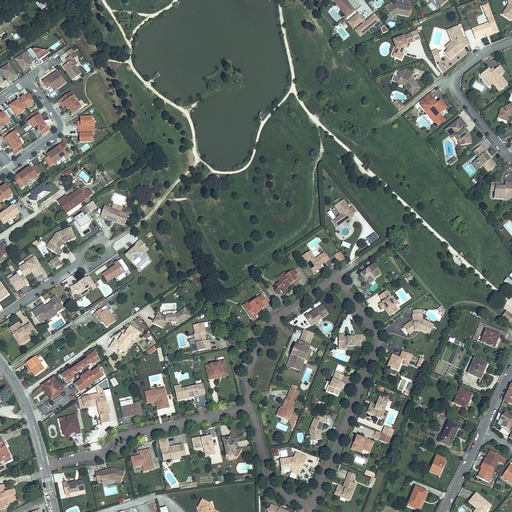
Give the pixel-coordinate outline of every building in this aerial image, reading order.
[(348,18),(354,12),(351,8),(350,9),(348,6),(350,4),(346,0),(333,0),(337,5),(339,3),(344,9),(342,10),(348,18)] [(397,14),(409,17),(409,14),(411,14),(412,9),(410,9),(411,7),(395,4),(392,6),(390,3),(384,7),(392,18),(397,14)] [(502,15),(510,20),(511,17),(511,3),(509,5),(502,15)] [(362,34),(379,20),(375,15),(365,22),(359,15),(358,15),(358,14),(348,22),(353,28),(362,22),(363,24),(358,28),(362,34)] [(492,32),(497,30),(492,15),(487,17),(489,23),(472,29),(476,39),(480,38),(479,37),(486,34),(492,32)] [(458,26),(447,30),(451,42),(452,44),(449,46),(451,48),(448,51),(445,53),(450,59),(458,53),(457,51),(458,50),(459,52),(466,46),(464,39),(458,26)] [(410,43),(407,35),(393,40),(396,48),(394,52),(399,54),(397,58),(401,60),(404,54),(402,53),(404,49),(403,46),(406,44),(410,43)] [(27,51),(34,61),(37,59),(39,61),(46,56),(43,51),(34,49),(32,50),(30,48),(27,51)] [(74,54),(71,49),(66,53),(69,57),(74,54)] [(431,52),(435,62),(441,60),(437,50),(431,52)] [(27,51),(15,60),(23,71),(29,67),(28,65),(30,64),(34,61),(27,51)] [(68,63),(63,66),(73,80),(81,74),(75,66),(77,64),(74,59),(77,57),(74,53),(74,54),(69,57),(66,59),(68,63)] [(0,70),(0,76),(4,82),(7,80),(9,78),(11,80),(17,76),(8,64),(0,70)] [(504,72),(499,66),(491,73),(490,71),(488,69),(483,73),(486,77),(484,78),(487,83),(490,81),(499,92),(508,84),(500,75),(504,72)] [(412,95),(420,88),(414,81),(410,79),(411,77),(412,72),(406,70),(399,72),(397,78),(399,79),(399,81),(400,84),(404,86),(412,95)] [(57,71),(42,82),(47,88),(50,86),(52,88),(55,86),(57,89),(66,83),(57,71)] [(65,106),(68,109),(69,109),(76,103),(74,99),(75,98),(71,92),(58,101),(61,104),(63,103),(65,106)] [(431,93),(426,97),(428,100),(430,99),(435,105),(437,104),(432,97),(433,96),(431,93)] [(10,107),(7,109),(12,116),(14,114),(16,116),(25,111),(23,108),(26,106),(27,109),(32,106),(30,103),(33,101),(29,94),(25,97),(25,96),(20,99),(21,100),(18,102),(18,100),(9,106),(10,107)] [(428,100),(426,97),(419,102),(421,105),(421,106),(426,112),(428,111),(437,123),(443,118),(439,114),(446,108),(440,101),(437,104),(435,105),(430,99),(428,100)] [(76,103),(69,109),(72,114),(81,108),(77,103),(76,103)] [(511,104),(501,109),(504,114),(502,119),(507,121),(509,116),(508,115),(510,114),(511,114),(511,104)] [(7,109),(0,114),(0,129),(2,128),(0,125),(0,124),(3,122),(6,125),(10,122),(8,119),(12,116),(7,109)] [(39,114),(37,111),(29,116),(31,120),(28,122),(29,125),(31,124),(34,128),(34,127),(43,122),(41,119),(38,115),(39,114)] [(428,111),(426,112),(438,126),(445,120),(443,118),(437,123),(428,111)] [(92,117),(80,118),(81,122),(81,126),(78,126),(78,130),(88,130),(92,130),(94,130),(93,122),(92,122),(92,117)] [(466,125),(460,118),(448,128),(459,141),(459,146),(471,144),(470,136),(468,134),(467,135),(465,132),(466,131),(463,128),(466,125)] [(49,131),(43,122),(34,127),(38,133),(40,132),(42,136),(49,131)] [(459,141),(448,128),(445,130),(455,143),(455,146),(459,146),(459,141)] [(9,130),(1,135),(4,139),(5,138),(7,142),(9,145),(18,138),(15,135),(17,133),(15,131),(11,134),(9,130)] [(88,130),(78,130),(78,135),(80,135),(80,143),(91,142),(90,137),(92,137),(92,134),(88,134),(88,130)] [(18,139),(9,145),(16,154),(23,149),(20,146),(22,144),(18,139)] [(57,148),(54,150),(60,159),(64,156),(65,158),(67,156),(67,155),(70,152),(65,145),(61,147),(60,146),(57,148)] [(488,172),(496,166),(491,159),(490,160),(485,153),(486,153),(480,146),(473,152),(479,158),(477,159),(479,162),(476,164),(479,169),(483,166),(488,172)] [(60,159),(54,150),(47,155),(48,157),(45,159),(50,167),(53,164),(54,165),(57,164),(56,162),(60,159)] [(30,167),(24,171),(30,180),(34,177),(35,179),(38,177),(37,176),(40,173),(35,166),(31,168),(30,167)] [(30,180),(24,171),(21,173),(17,176),(18,177),(15,180),(20,188),(23,185),(24,186),(27,185),(26,183),(30,180)] [(511,187),(511,182),(505,182),(505,187),(502,186),(502,184),(492,183),(491,184),(490,191),(495,191),(494,198),(503,199),(504,195),(508,196),(508,192),(511,192),(511,187)] [(0,197),(2,200),(5,198),(6,200),(9,198),(8,196),(12,194),(6,185),(0,188),(0,197)] [(82,194),(85,192),(82,187),(67,198),(66,196),(58,201),(66,213),(85,199),(82,194)] [(85,206),(90,213),(97,208),(92,201),(85,206)] [(344,201),(335,207),(341,215),(333,221),(336,225),(342,221),(345,221),(345,222),(348,220),(347,218),(350,216),(351,217),(353,216),(352,214),(355,212),(352,207),(350,209),(344,201)] [(85,206),(80,210),(82,213),(74,219),(75,221),(72,222),(77,230),(91,221),(86,215),(90,213),(85,206)] [(113,220),(115,221),(115,222),(124,225),(128,215),(121,212),(111,208),(104,206),(100,217),(113,221),(113,220)] [(70,228),(56,234),(50,242),(53,245),(50,249),(59,256),(62,251),(59,249),(62,245),(61,244),(62,243),(63,242),(63,243),(75,238),(70,228)] [(366,238),(370,244),(379,238),(374,232),(366,238)] [(148,249),(140,240),(134,245),(135,246),(125,255),(132,263),(142,254),(141,252),(143,250),(145,252),(148,249)] [(313,258),(314,257),(310,251),(302,257),(313,273),(321,268),(319,266),(329,259),(324,253),(320,256),(321,258),(317,261),(314,261),(313,258)] [(333,254),(337,263),(344,259),(340,251),(333,254)] [(18,268),(23,275),(30,270),(31,272),(33,270),(37,276),(44,272),(32,254),(24,260),(26,263),(18,268)] [(56,257),(49,262),(52,266),(59,261),(56,257)] [(125,272),(118,261),(114,264),(115,265),(112,268),(110,270),(109,269),(102,274),(107,282),(114,277),(115,279),(125,272)] [(374,265),(361,273),(367,282),(373,278),(374,279),(381,275),(374,265)] [(294,270),(285,276),(286,277),(280,281),(281,282),(280,282),(276,285),(278,288),(279,288),(283,294),(287,291),(286,289),(291,285),(291,284),(293,282),(294,283),(297,281),(297,282),(301,279),(294,270)] [(285,273),(277,278),(280,282),(281,282),(280,281),(286,277),(285,276),(286,275),(285,273)] [(9,281),(15,289),(24,284),(25,286),(29,283),(24,277),(23,275),(19,277),(18,275),(14,278),(9,281)] [(92,290),(96,287),(92,281),(89,283),(85,278),(81,281),(81,283),(79,284),(78,283),(74,286),(70,287),(72,295),(79,293),(81,296),(85,294),(83,291),(87,288),(90,287),(92,290)] [(0,300),(8,295),(0,283),(0,300)] [(389,298),(391,297),(387,291),(379,296),(383,302),(378,305),(382,310),(384,308),(385,307),(391,315),(398,311),(389,298)] [(49,316),(56,311),(57,312),(63,308),(55,296),(51,300),(52,302),(45,307),(43,308),(41,305),(32,312),(40,323),(48,318),(49,316)] [(243,306),(249,315),(254,312),(255,314),(259,311),(268,305),(262,296),(249,304),(248,303),(243,306)] [(397,304),(392,296),(391,297),(389,298),(394,306),(397,304)] [(322,306),(316,309),(316,311),(314,311),(309,315),(308,314),(304,316),(311,326),(328,314),(322,306)] [(101,308),(95,312),(98,316),(99,315),(103,321),(107,327),(115,321),(107,309),(103,311),(101,308)] [(162,314),(160,319),(156,317),(153,323),(160,326),(162,324),(164,325),(165,323),(176,322),(178,325),(190,317),(185,308),(175,315),(165,315),(162,314)] [(413,320),(404,327),(409,335),(415,331),(415,329),(419,329),(426,332),(430,323),(421,319),(422,317),(422,313),(423,313),(422,310),(421,310),(413,311),(413,315),(412,315),(413,320)] [(57,312),(56,311),(49,316),(48,318),(49,320),(58,314),(57,312)] [(511,320),(511,315),(506,311),(502,317),(510,323),(511,320)] [(9,328),(13,334),(14,334),(19,340),(20,339),(23,344),(28,341),(25,338),(28,336),(27,334),(34,329),(29,323),(24,327),(26,329),(24,330),(22,328),(18,322),(9,328)] [(192,353),(211,348),(209,340),(206,341),(204,334),(204,332),(205,332),(203,323),(193,325),(195,334),(194,334),(195,339),(195,343),(190,344),(192,353)] [(419,329),(415,329),(415,331),(419,330),(428,335),(433,325),(430,323),(426,332),(419,329)] [(124,334),(123,334),(118,341),(115,339),(111,345),(117,349),(118,348),(120,345),(125,349),(128,345),(126,344),(130,339),(131,340),(134,341),(139,333),(130,326),(126,332),(126,334),(125,335),(124,334)] [(308,350),(310,346),(309,345),(314,334),(304,330),(299,341),(297,345),(295,344),(291,354),(293,355),(291,362),(288,361),(286,366),(300,371),(304,360),(308,350)] [(490,334),(491,332),(486,330),(481,342),(494,347),(496,343),(494,342),(496,337),(490,334)] [(499,335),(491,332),(490,334),(496,337),(494,342),(496,343),(499,335)] [(20,346),(23,344),(20,339),(19,340),(14,334),(13,334),(12,335),(20,346)] [(339,335),(338,350),(347,350),(347,346),(363,346),(363,336),(354,335),(354,337),(350,337),(344,337),(344,335),(339,335)] [(412,355),(402,351),(400,358),(392,355),(387,367),(397,371),(402,360),(405,361),(409,362),(412,355)] [(69,370),(61,375),(66,383),(74,378),(73,376),(91,363),(92,365),(100,360),(94,352),(87,357),(87,358),(69,371),(69,370)] [(72,352),(63,358),(65,361),(74,355),(72,352)] [(36,375),(44,369),(36,356),(26,363),(30,369),(32,368),(36,375)] [(480,373),(484,363),(482,362),(474,359),(468,373),(480,379),(483,374),(480,373)] [(200,372),(198,361),(191,363),(192,367),(194,367),(195,373),(200,372)] [(227,373),(224,361),(219,362),(219,363),(206,366),(209,380),(214,379),(213,376),(227,373)] [(104,375),(98,368),(91,373),(90,371),(80,377),(82,379),(74,384),(75,386),(70,390),(74,396),(104,375)] [(335,372),(328,392),(338,396),(340,390),(339,390),(339,388),(341,388),(343,383),(341,382),(343,375),(335,372)] [(115,377),(110,380),(113,387),(118,384),(115,377)] [(53,378),(42,386),(45,390),(46,389),(52,399),(62,392),(53,378)] [(107,378),(96,386),(103,391),(110,389),(107,378)] [(203,384),(197,386),(199,396),(205,394),(203,384)] [(103,391),(96,386),(98,395),(99,399),(105,398),(103,391)] [(180,386),(174,387),(177,400),(185,399),(184,397),(186,397),(186,398),(199,396),(197,386),(181,389),(180,386)] [(145,392),(147,402),(158,399),(160,409),(169,407),(165,388),(145,392)] [(299,392),(291,388),(288,395),(297,399),(299,392)] [(470,399),(472,394),(460,389),(454,403),(464,408),(468,398),(470,399)] [(99,399),(98,395),(97,394),(83,397),(82,399),(84,407),(97,404),(101,423),(110,421),(108,414),(110,413),(108,406),(107,406),(105,398),(99,399)] [(39,401),(41,405),(49,401),(47,397),(39,401)] [(377,404),(378,405),(377,407),(376,406),(371,404),(367,413),(381,418),(388,400),(380,397),(377,404)] [(158,399),(147,402),(148,404),(156,402),(157,410),(160,409),(158,399)] [(295,403),(286,399),(281,410),(280,409),(279,409),(276,416),(294,423),(297,418),(291,415),(291,414),(295,403)] [(128,417),(127,415),(134,414),(134,415),(142,414),(139,402),(133,404),(132,400),(120,403),(123,418),(128,417)] [(501,426),(509,430),(511,424),(511,416),(504,412),(503,416),(502,415),(499,420),(504,422),(501,426)] [(60,418),(63,435),(68,434),(69,433),(71,432),(72,433),(75,432),(76,434),(80,433),(76,415),(60,418)] [(318,416),(316,420),(314,419),(309,430),(311,441),(321,440),(320,434),(319,434),(318,431),(320,431),(323,423),(324,423),(326,419),(318,416)] [(446,429),(445,429),(448,423),(447,422),(438,441),(441,442),(446,429)] [(458,427),(448,423),(445,429),(446,429),(441,442),(450,446),(453,439),(452,438),(454,434),(455,434),(458,427)] [(391,437),(394,430),(385,426),(382,433),(391,437)] [(379,440),(382,433),(377,431),(374,438),(379,440)] [(389,444),(391,437),(382,433),(379,440),(389,444)] [(234,442),(237,438),(231,434),(229,438),(223,439),(227,456),(233,454),(236,457),(240,451),(236,448),(234,442)] [(367,440),(366,441),(364,440),(364,439),(357,435),(351,449),(358,452),(360,446),(371,450),(374,442),(367,440)] [(203,447),(203,448),(204,448),(206,448),(208,456),(215,454),(211,436),(203,438),(201,439),(201,437),(192,439),(194,447),(202,445),(203,447)] [(167,439),(159,441),(163,460),(171,459),(181,456),(186,455),(183,444),(178,445),(178,447),(169,449),(169,447),(167,439)] [(1,443),(0,441),(0,461),(3,460),(5,463),(12,459),(10,456),(6,448),(5,449),(4,447),(5,447),(3,442),(1,443)] [(149,449),(139,451),(141,456),(138,457),(136,456),(131,458),(133,466),(142,464),(143,465),(144,471),(154,469),(149,449)] [(305,454),(295,450),(293,455),(279,459),(282,470),(291,468),(290,467),(291,467),(298,469),(302,459),(303,460),(305,454)] [(502,457),(491,451),(486,460),(485,459),(483,464),(494,469),(497,462),(499,463),(502,457)] [(446,460),(436,456),(430,472),(439,476),(446,460)] [(479,473),(477,477),(489,483),(492,477),(490,476),(494,469),(483,464),(480,468),(483,470),(481,474),(479,473)] [(511,466),(510,465),(502,477),(511,483),(511,466)] [(124,472),(113,468),(107,470),(108,471),(106,472),(106,470),(100,471),(100,472),(95,473),(97,481),(102,480),(107,478),(108,481),(112,480),(121,482),(124,472)] [(85,490),(83,480),(77,481),(75,483),(74,482),(67,484),(67,482),(63,483),(65,494),(69,493),(77,492),(85,490)] [(356,484),(352,483),(347,481),(345,486),(345,487),(345,489),(342,488),(339,487),(338,491),(336,490),(335,494),(342,497),(342,495),(346,497),(345,498),(349,500),(356,484)] [(427,492),(415,487),(408,505),(416,508),(417,509),(421,501),(420,501),(420,499),(421,499),(423,500),(427,492)] [(0,488),(0,510),(8,508),(6,504),(9,503),(14,502),(12,496),(14,495),(15,495),(13,489),(4,492),(4,493),(2,494),(0,488)] [(476,493),(469,502),(477,509),(475,511),(484,511),(490,505),(476,493)] [(198,508),(201,509),(201,511),(216,511),(213,510),(211,505),(202,500),(198,508)]
